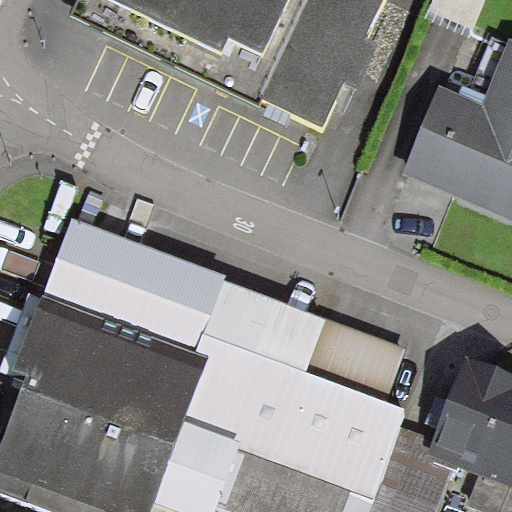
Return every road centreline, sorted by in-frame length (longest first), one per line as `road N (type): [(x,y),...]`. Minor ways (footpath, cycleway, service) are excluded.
road 1 (residential): [(511,302),(81,147),(0,91)]
road 2 (unknown): [(323,234),(416,0)]
